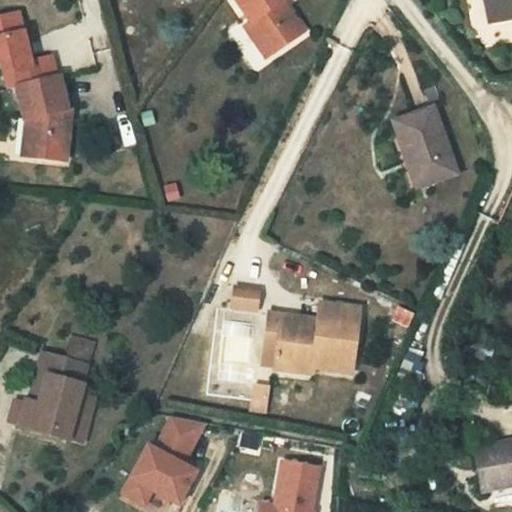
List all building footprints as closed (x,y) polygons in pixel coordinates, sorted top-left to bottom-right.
[(236,0),(251,23),(272,54),(301,33),(279,5),(286,0),(236,0)] [(511,20),(511,0),(483,0),(488,26),(511,20)] [(26,122),(23,158),(65,162),(69,122),(62,120),(59,112),(67,109),(52,57),(31,62),(18,15),(0,20),(0,57),(0,58),(9,87),(15,85),(26,122)] [(264,59),(272,54),(251,23),(242,29),(264,59)] [(405,160),(416,157),(425,184),(456,172),(432,107),(391,122),(405,160)] [(425,184),(416,157),(405,160),(416,187),(425,184)] [(259,291),(235,288),(232,308),(257,311),(259,291)] [(304,321),(304,315),(275,312),(274,332),(280,335),(279,357),(319,361),(319,364),(358,367),(363,303),(327,301),(325,323),(304,321)] [(413,314),(398,307),(392,319),(407,326),(413,314)] [(27,402),(18,430),(65,443),(84,389),(90,370),(45,355),(40,375),(50,378),(40,406),(31,403),(27,402)] [(40,375),(31,403),(40,406),(50,378),(40,375)] [(269,386),(254,385),(251,412),(265,414),(269,386)] [(99,392),(84,389),(65,443),(81,448),(99,392)] [(210,422),(177,415),(159,447),(152,444),(126,490),(148,502),(156,488),(182,503),(193,484),(187,481),(195,467),(187,463),(210,422)] [(511,485),(511,443),(477,447),(483,489),(511,485)] [(263,502),(260,511),(315,511),(316,511),(314,511),(322,467),(286,460),(277,505),(263,502)] [(200,470),(195,467),(187,481),(193,484),(200,470)]
